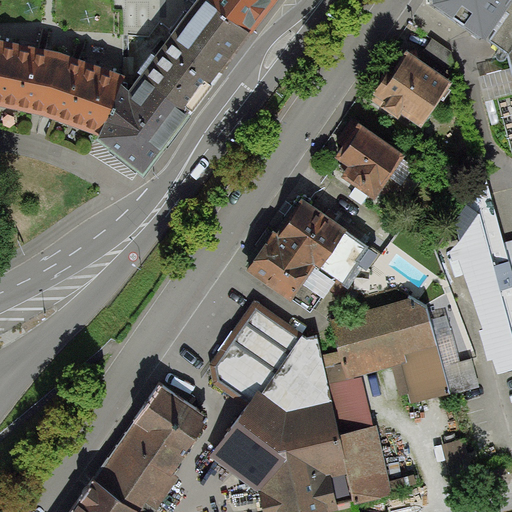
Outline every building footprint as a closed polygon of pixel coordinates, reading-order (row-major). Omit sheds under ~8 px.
[(89,130),(138,169),(228,54),(248,29),(210,0),(191,0),(131,79),(89,130)] [(222,0),(248,19),(262,0),(222,0)] [(511,0),(430,0),(428,3),(484,40),(511,3),(511,1),(511,0)] [(511,1),(511,3),(511,12),(487,43),(506,55),(511,74),(511,1)] [(89,130),(131,79),(65,47),(0,31),(0,105),(48,116),(89,130)] [(403,106),(419,120),(451,80),(418,58),(418,48),(399,51),(400,58),(396,67),(390,64),(367,95),(396,113),(403,106)] [(346,174),(374,194),(389,174),(401,184),(415,165),(354,119),(339,140),(344,144),(337,153),(352,165),(346,174)] [(452,222),(490,350),(511,343),(511,238),(505,240),(485,171),(452,222)] [(323,208),(305,196),(300,188),(292,189),(290,193),(292,201),(275,225),(313,252),(339,270),(363,236),(333,215),(337,210),(327,203),(323,208)] [(275,225),(270,223),(245,261),(288,289),(313,252),(275,225)] [(448,383),(427,298),(418,290),(331,313),(342,355),(345,354),(397,341),(410,392),(448,383)] [(317,329),(253,293),(210,353),(211,369),(250,399),(241,410),(277,437),(337,421),(322,360),(317,329)] [(337,421),(348,470),(353,491),(377,485),(345,354),(342,355),(322,360),(337,421)] [(197,400),(158,376),(96,472),(133,497),(145,478),(152,483),(197,414),(197,400)] [(277,437),(241,410),(213,445),(256,482),(327,466),(337,464),(337,471),(348,470),(337,421),(277,437)] [(460,431),(442,436),(450,466),(468,460),(460,431)] [(327,466),(256,482),(263,511),(335,495),(327,466)] [(133,497),(96,472),(92,470),(64,511),(137,511),(139,510),(135,507),(139,501),(133,497)]
